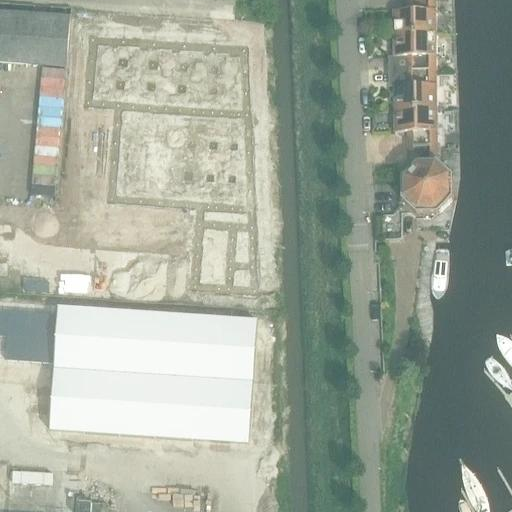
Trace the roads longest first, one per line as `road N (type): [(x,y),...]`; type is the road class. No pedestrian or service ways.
road 1 (unclassified): [(369,511),(346,0)]
road 2 (unclassified): [(232,9),(88,0)]
